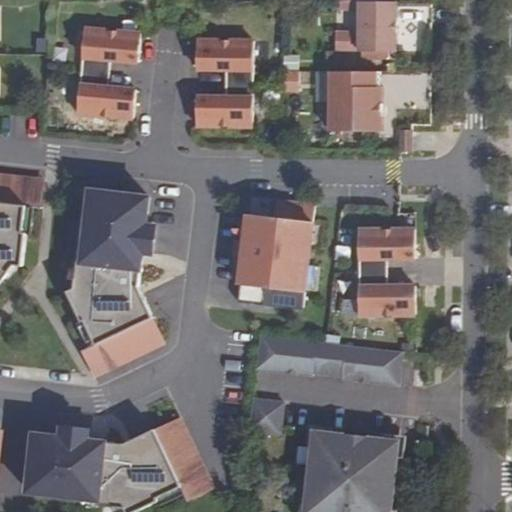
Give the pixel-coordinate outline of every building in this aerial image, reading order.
[(374,3),(360,3),(359,33),(340,32),(339,52),(395,53),(396,3),(374,3)] [(137,34),(82,30),(75,115),(130,120),(133,91),(105,88),(107,61),(135,64),(137,34)] [(251,40),(194,40),(194,69),(223,69),(223,97),(194,97),(194,126),(251,126),(251,40)] [(297,72),(283,72),(283,90),(298,90),(297,72)] [(376,73),(331,72),(330,125),(380,125),(380,88),(375,88),(376,73)] [(412,131),(399,131),(399,153),(412,153),(412,131)] [(0,178),(0,205),(22,208),(39,209),(42,183),(0,178)] [(76,263),(73,291),(66,294),(81,325),(83,323),(95,347),(152,320),(137,289),(141,253),(145,254),(148,226),(144,225),(147,198),(118,195),(118,199),(113,198),(113,195),(89,192),(82,263),(76,263)] [(232,257),(242,258),(238,303),(265,306),(265,303),(302,307),(313,206),(276,202),(276,198),(249,196),(244,242),(234,241),(232,257)] [(0,205),(0,283),(13,267),(21,268),(25,235),(21,235),(22,208),(0,205)] [(414,229),(358,229),(358,258),(386,258),(386,285),(357,285),(357,315),(413,315),(414,229)] [(152,320),(95,347),(82,354),(93,377),(164,343),(152,320)] [(260,336),(256,370),(258,370),(313,377),(313,374),(342,378),(342,380),(398,387),(402,353),(260,336)] [(249,432),(280,435),(284,403),(255,400),(253,400),(249,432)] [(178,420),(154,431),(177,480),(184,494),(208,483),(178,420)] [(154,431),(124,446),(89,443),(89,439),(61,436),(61,439),(34,436),(31,466),(34,466),(34,471),(30,471),(28,495),(99,502),(99,507),(126,510),(155,495),(154,492),(177,480),(154,431)] [(343,435),(314,433),(305,511),(391,511),(399,442),(368,438),(368,446),(345,443),(345,436),(343,435)] [(366,438),(345,436),(345,443),(368,446),(368,438),(366,438)]
